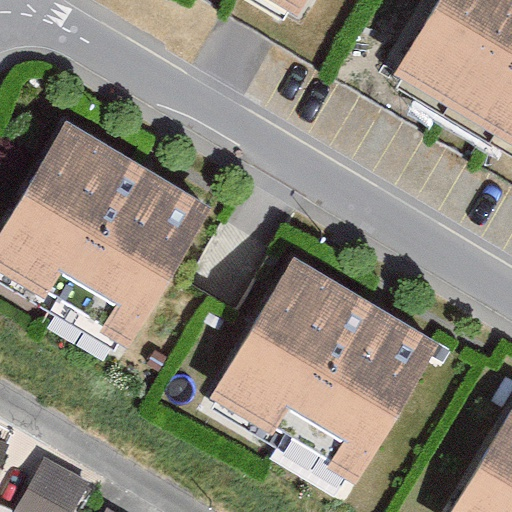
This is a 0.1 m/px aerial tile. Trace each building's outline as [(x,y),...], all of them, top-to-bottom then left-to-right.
[(329,0),(255,0),(311,32),(329,0)] [(511,0),(454,0),(401,95),(511,157),(511,0)] [(228,225),(68,134),(0,253),(0,285),(146,368),(228,225)] [(462,362),(302,271),(220,414),(380,505),(462,362)] [(511,511),(511,413),(455,511),(511,511)] [(0,497),(13,462),(0,457),(0,497)] [(84,511),(92,497),(39,470),(18,511),(84,511)]
